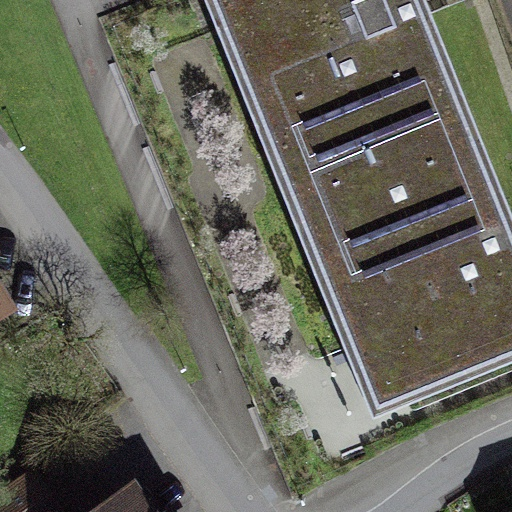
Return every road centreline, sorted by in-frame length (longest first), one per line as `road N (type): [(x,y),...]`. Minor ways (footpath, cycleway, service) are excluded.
road 1 (residential): [(0,178),(72,268),(231,511)]
road 2 (residential): [(511,443),(408,511)]
